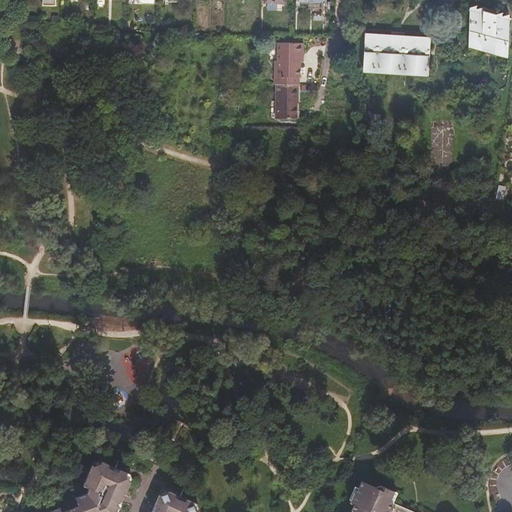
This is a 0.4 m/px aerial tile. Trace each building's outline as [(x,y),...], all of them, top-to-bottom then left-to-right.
[(510,19),(470,8),(468,48),(508,59),(510,19)] [(431,38),(366,36),(365,70),(430,72),(431,71),(432,71),(433,66),(431,66),(431,38)] [(275,121),(296,121),(297,86),(297,79),(299,79),(300,64),(300,56),(302,56),(303,44),(277,44),(276,62),(274,62),(273,86),(274,86),(275,121)] [(431,168),(455,169),(456,121),(433,120),(431,168)] [(117,511),(127,490),(134,478),(132,476),(125,473),(120,470),(119,473),(109,468),(109,466),(102,462),(102,461),(99,460),(94,462),(94,465),(86,484),(91,487),(88,494),(78,498),(81,506),(64,511),(63,511),(62,509),(53,511),(117,511)] [(422,511),(390,498),(388,500),(386,497),(390,487),(376,480),(372,483),(359,477),(355,483),(354,489),(351,488),(348,498),(351,500),(349,505),(352,506),(349,511),(422,511)] [(354,489),(355,483),(352,482),(346,496),(348,498),(351,488),(354,489)] [(175,495),(163,490),(153,511),(196,511),(198,510),(196,504),(194,503),(193,504),(186,500),(185,503),(174,498),(175,495)]
